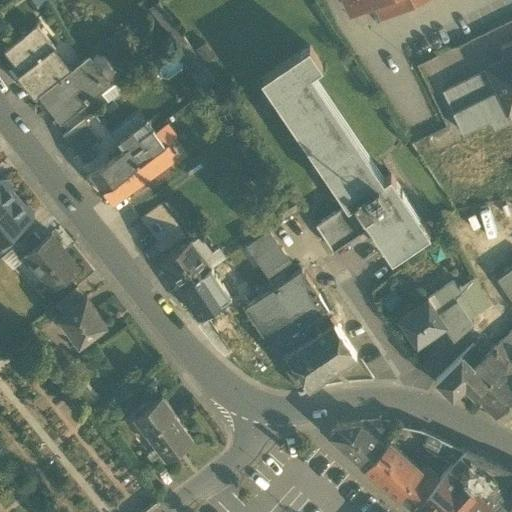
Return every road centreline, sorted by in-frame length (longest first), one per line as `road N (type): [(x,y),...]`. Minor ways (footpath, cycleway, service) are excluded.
road 1 (tertiary): [(257,408),(225,393),(0,108)]
road 2 (residential): [(410,404),(399,367),(297,219)]
road 3 (residential): [(257,408),(249,445),(165,511)]
road 4 (unclassified): [(407,511),(300,417)]
